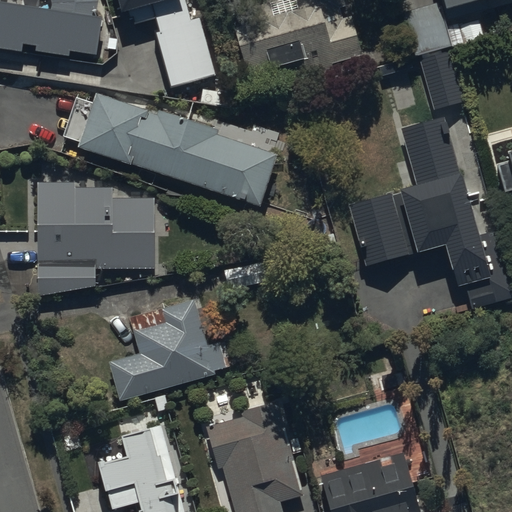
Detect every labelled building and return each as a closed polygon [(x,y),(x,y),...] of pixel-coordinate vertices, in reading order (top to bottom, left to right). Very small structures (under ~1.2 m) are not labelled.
[(0,0),(0,35),(19,39),(20,32),(31,34),(31,38),(65,43),(65,38),(92,43),(98,5),(93,4),(94,0),(0,0)] [(129,0),(131,7),(147,3),(164,69),(211,57),(197,0),(185,3),(184,0),(129,0)] [(256,0),(260,14),(235,21),(252,79),(313,62),(315,71),(333,66),(331,58),(364,48),(352,8),(327,15),(322,0),(256,0)] [(439,0),(403,10),(415,52),(452,42),(440,0),(439,0)] [(452,48),(420,57),(434,107),(466,98),(452,48)] [(80,131),(79,134),(261,196),(279,143),(219,123),(222,116),(161,96),(159,102),(97,82),(94,91),(78,85),(64,126),(80,131)] [(511,289),(505,262),(491,265),(465,165),(458,167),(445,115),(403,126),(416,177),(401,181),(417,243),(446,235),(455,270),(464,307),(511,294),(511,289)] [(511,141),(508,143),(511,157),(498,161),(505,186),(511,183),(511,141)] [(79,172),(33,172),(33,289),(94,289),(94,262),(156,261),(156,183),(112,183),(112,177),(79,178),(79,172)] [(392,189),(349,201),(366,262),(409,250),(392,189)] [(109,358),(120,397),(228,367),(220,339),(208,342),(195,296),(130,314),(140,349),(109,358)] [(215,459),(220,458),(235,511),(301,511),(295,489),(304,486),(293,445),(298,444),(294,430),(286,432),(275,392),(240,401),(242,408),(204,418),(215,459)] [(120,435),(94,442),(107,492),(134,485),(136,491),(133,492),(138,511),(193,511),(164,405),(116,418),(120,435)] [(511,511),(511,424),(501,428),(499,421),(463,431),(485,511),(511,511)] [(422,511),(405,449),(322,472),(332,511),(422,511)]
